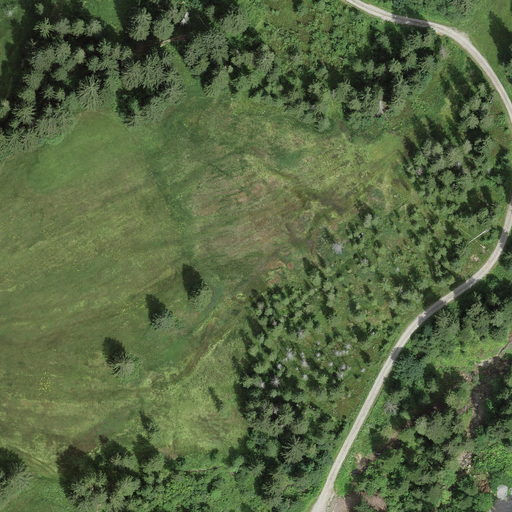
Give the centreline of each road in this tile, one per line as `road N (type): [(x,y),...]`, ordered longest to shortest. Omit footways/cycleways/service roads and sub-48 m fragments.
road 1 (track): [(319,511),(406,333),(485,271),(511,208)]
road 2 (track): [(511,115),(503,87),(454,32),(351,0)]
